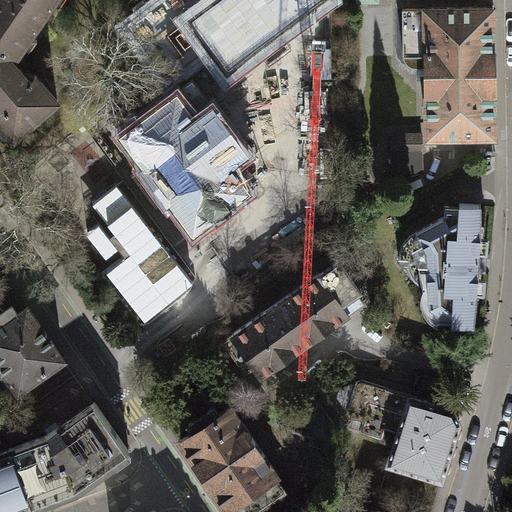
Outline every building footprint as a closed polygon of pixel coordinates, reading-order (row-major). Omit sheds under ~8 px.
[(54,0),(0,0),(0,41),(17,53),(54,0)] [(212,104),(213,106),(226,96),(222,91),(235,81),(230,73),(228,74),(186,19),(211,0),(163,0),(127,27),(176,91),(178,90),(197,116),(212,104)] [(228,74),(230,73),(232,71),(327,0),(211,0),(186,19),(228,74)] [(496,135),(494,6),(401,8),(402,57),(405,64),(411,67),(425,66),(426,136),(496,135)] [(17,53),(0,41),(0,123),(12,138),(58,100),(35,75),(29,78),(13,60),(17,53)] [(213,106),(240,141),(257,128),(264,128),(269,124),(271,120),(270,115),(266,110),(261,109),(232,71),(230,73),(235,81),(222,91),(226,96),(213,106)] [(178,90),(176,91),(120,133),(143,164),(142,165),(169,201),(170,200),(194,231),(251,188),(232,163),(248,151),(240,141),(213,106),(212,104),(197,116),(178,90)] [(421,170),(421,134),(390,134),(391,170),(421,170)] [(193,281),(119,183),(95,201),(131,250),(107,268),(144,317),(193,281)] [(480,236),(481,203),(459,203),(459,207),(444,207),(443,216),(414,232),(404,240),(399,248),(396,259),(407,259),(407,268),(410,276),(414,278),(427,279),(427,287),(422,286),(420,296),(421,305),(437,306),(437,318),(452,318),(451,324),(475,324),(476,292),(484,292),(484,277),(478,277),(479,252),(487,252),(488,236),(480,236)] [(279,212),(221,251),(237,275),(295,236),(279,212)] [(338,259),(275,302),(304,344),(350,312),(348,309),(360,301),(355,293),(360,290),(338,259)] [(0,265),(0,301),(4,307),(12,303),(17,311),(26,304),(0,265)] [(231,335),(221,342),(244,374),(255,366),(260,373),(304,344),(275,302),(230,333),(231,335)] [(0,389),(5,397),(63,358),(26,304),(17,311),(12,303),(4,307),(0,310),(0,389)] [(409,394),(359,378),(357,383),(351,381),(339,386),(336,395),(344,405),(349,407),(347,412),(365,418),(361,429),(381,435),(384,425),(397,430),(409,394)] [(453,408),(409,394),(397,430),(387,461),(441,478),(460,420),(453,408)] [(308,443),(327,450),(336,423),(318,397),(299,409),(291,429),(311,436),(308,443)] [(49,432),(9,447),(30,504),(78,485),(127,448),(93,401),(49,432)] [(192,429),(180,438),(231,511),(234,511),(237,510),(238,511),(251,511),(283,491),(272,476),(278,472),(231,404),(218,413),(213,405),(187,423),(192,429)] [(9,447),(0,450),(0,511),(5,511),(30,504),(9,447)] [(373,511),(374,509),(334,497),(329,511),(373,511)]
